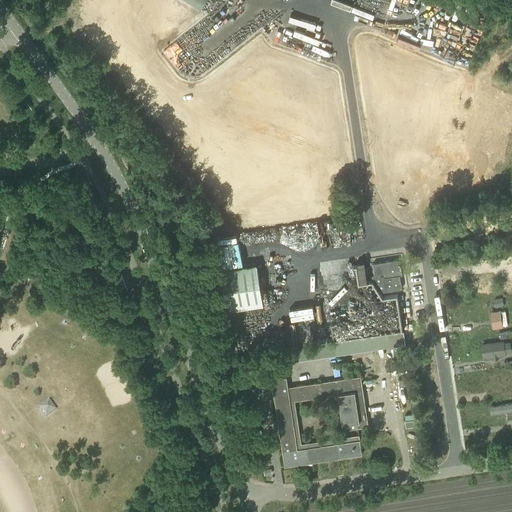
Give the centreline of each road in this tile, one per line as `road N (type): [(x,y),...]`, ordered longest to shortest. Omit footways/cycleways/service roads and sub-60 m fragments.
road 1 (tertiary): [(244,502),(132,208),(94,138),(0,8)]
road 2 (unknown): [(457,470),(420,241),(380,246),(358,165)]
road 3 (unclassified): [(244,502),(511,461)]
road 4 (unknown): [(131,0),(131,18),(183,89),(287,13)]
road 5 (unknown): [(358,165),(342,33),(334,12),(317,0)]
road 6 (unknown): [(358,165),(227,150)]
